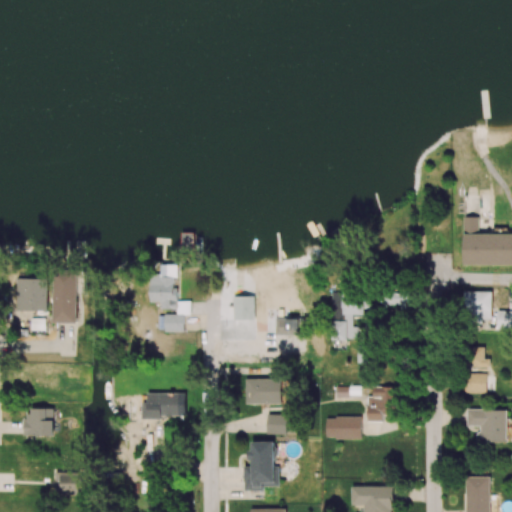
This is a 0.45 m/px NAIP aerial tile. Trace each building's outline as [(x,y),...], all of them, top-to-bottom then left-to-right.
[(464,265),(511,265),(511,234),(478,234),(478,195),(464,195),(464,223),(468,223),(468,233),(464,233),(464,265)] [(177,265),(161,264),(160,277),(151,277),(150,302),(161,302),(160,311),(165,311),(164,330),(183,331),(184,314),(188,314),(188,301),(177,301),(178,289),(176,288),(177,265)] [(48,310),(48,279),(17,278),(17,310),(48,310)] [(78,323),(79,280),(55,279),(53,323),(78,323)] [(410,308),(410,288),(381,289),(382,305),(400,304),(400,308),(410,308)] [(491,291),(464,291),(465,318),(492,318),(491,291)] [(331,293),(333,339),(359,338),(358,326),(353,326),(353,313),(371,312),(371,292),(331,293)] [(254,319),(253,296),(234,296),(234,320),(254,319)] [(511,328),(511,310),(497,311),(497,329),(511,328)] [(488,348),(471,348),(471,366),(488,366),(488,348)] [(486,373),(465,373),(465,392),(486,393),(486,373)] [(246,404),(282,403),(281,378),(245,379),(246,404)] [(383,422),(383,414),(395,414),(395,387),(373,386),(373,396),(368,396),(367,422),(383,422)] [(147,394),(147,402),(142,402),(143,419),(163,419),(163,416),(186,415),(186,393),(147,394)] [(24,436),(54,436),(55,408),(32,408),(32,416),(25,416),(24,436)] [(507,409),(467,409),(467,426),(478,426),(478,442),(506,442),(507,409)] [(287,434),(287,415),(267,414),(267,433),(287,434)] [(326,438),(361,439),(361,417),(326,417),(326,438)] [(280,486),(279,466),(275,466),(275,442),(251,442),(251,466),(245,466),(245,490),(264,490),(264,486),(280,486)] [(63,496),(78,498),(81,470),(62,468),(61,478),(55,477),(54,489),(63,490),(63,496)] [(465,511),(490,511),(489,477),(465,477),(465,511)] [(392,511),(392,486),(352,486),(352,505),(364,505),(364,511),(392,511)]
